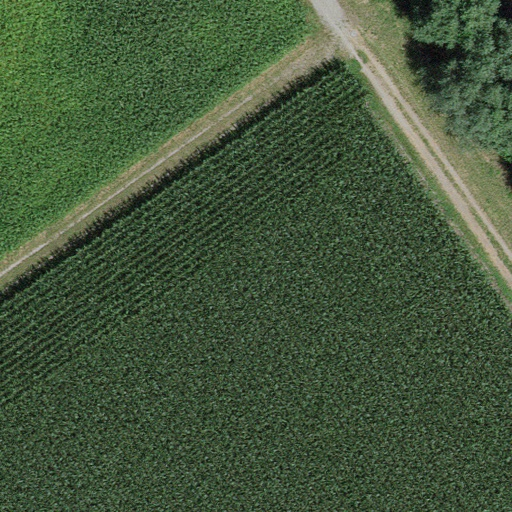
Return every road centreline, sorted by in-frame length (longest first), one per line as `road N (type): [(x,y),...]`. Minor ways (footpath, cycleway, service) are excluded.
road 1 (track): [(0,260),(339,17)]
road 2 (track): [(327,0),(511,262)]
